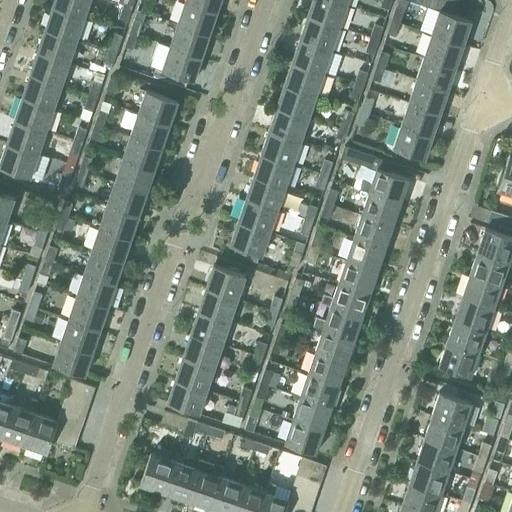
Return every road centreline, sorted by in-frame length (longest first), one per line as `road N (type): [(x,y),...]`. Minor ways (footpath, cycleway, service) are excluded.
road 1 (unclassified): [(83,511),(264,0)]
road 2 (unclassified): [(482,98),(342,511)]
